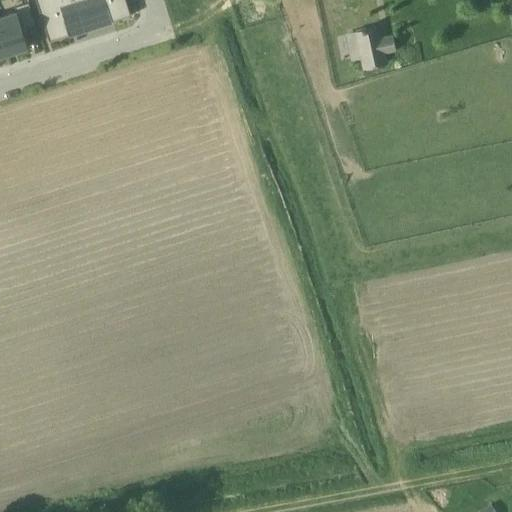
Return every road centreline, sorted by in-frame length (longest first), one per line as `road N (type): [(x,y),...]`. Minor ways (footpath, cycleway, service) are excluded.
road 1 (track): [(511,472),(258,511)]
road 2 (residential): [(0,84),(165,34),(153,0)]
